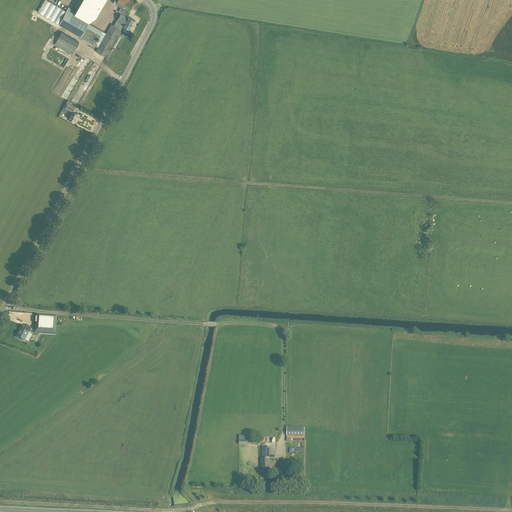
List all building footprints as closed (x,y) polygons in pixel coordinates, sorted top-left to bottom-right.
[(81,0),(74,13),(89,22),(96,17),(105,0),(81,0)] [(111,24),(105,34),(97,47),(95,51),(105,57),(120,30),(120,29),(123,25),(125,26),(123,29),(127,31),(129,29),(134,20),(128,16),(130,12),(128,11),(134,2),(130,0),(117,0),(117,1),(115,0),(114,0),(113,3),(115,4),(115,5),(120,8),(118,11),(121,13),(113,25),(111,24)] [(71,16),(73,13),(66,10),(58,25),(63,28),(70,16),(71,16)] [(70,16),(63,28),(80,37),(88,22),(73,13),(71,16),(70,16)] [(105,34),(88,24),(80,37),(97,47),(105,34)] [(79,42),(77,40),(61,32),(54,44),(72,55),(79,42)] [(72,112),(70,115),(69,114),(67,115),(66,117),(67,118),(68,119),(67,119),(74,123),(76,120),(74,120),(78,114),(74,112),(76,108),(66,102),(64,106),(71,110),(71,111),(72,112)] [(35,314),(34,333),(55,335),(57,316),(35,314)] [(22,325),(21,329),(17,337),(24,341),(30,330),(22,325)] [(304,428),(287,428),(287,436),(304,437),(304,428)] [(262,459),(261,459),(261,473),(270,473),(269,458),(270,447),(262,446),(262,459)]
